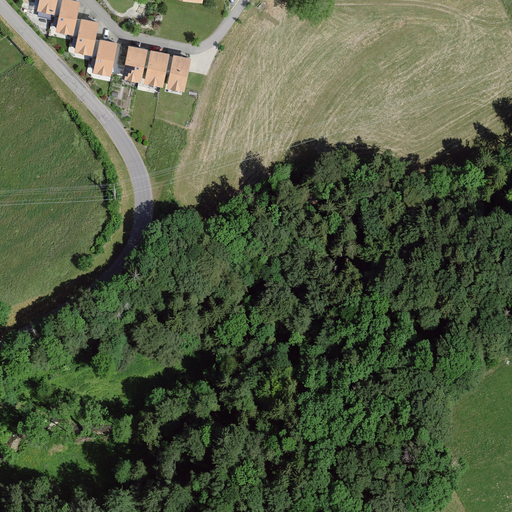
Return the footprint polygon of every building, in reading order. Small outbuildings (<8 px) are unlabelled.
[(37,0),(36,8),(56,12),(57,0),(37,0)] [(82,0),(57,0),(56,12),(53,29),(76,33),(80,14),(82,0)] [(99,18),(80,14),(76,33),(73,46),(92,50),(95,36),(99,18)] [(119,42),(95,36),(92,50),(88,68),(112,73),(119,42)] [(151,47),(129,43),(124,74),(144,78),(151,47)] [(173,52),(151,47),(144,78),(166,84),(173,52)] [(194,56),(173,52),(166,84),(187,88),(194,56)]
